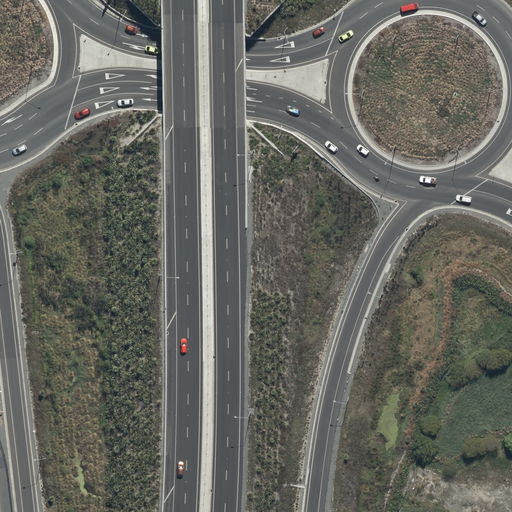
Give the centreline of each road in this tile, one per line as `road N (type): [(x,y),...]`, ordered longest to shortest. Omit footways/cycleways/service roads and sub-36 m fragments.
road 1 (motorway): [(222,0),(224,511)]
road 2 (motorway): [(184,511),(182,0)]
road 3 (trunk): [(428,188),(381,247),(352,314),(330,387),(312,511)]
road 4 (trunk): [(348,141),(292,107),(247,98),(119,88),(50,109)]
road 5 (trunk): [(68,0),(117,33),(214,52),(297,51),(355,28)]
road 6 (trunk): [(28,511),(0,255)]
